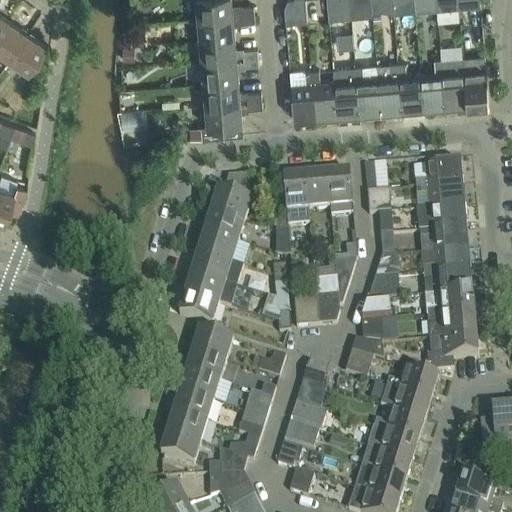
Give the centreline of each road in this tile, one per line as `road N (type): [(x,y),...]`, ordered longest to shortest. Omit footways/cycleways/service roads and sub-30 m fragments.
road 1 (residential): [(355,145),(367,250),(348,324),(337,342),(299,352),(263,466),(280,504),(307,511)]
road 2 (residential): [(104,329),(149,291),(191,169),(276,150)]
road 3 (tertiary): [(99,511),(122,391),(104,329)]
road 4 (residential): [(420,511),(452,400),(489,381),(511,380)]
road 5 (residential): [(276,150),(274,0)]
road 6 (residential): [(474,135),(484,156),(489,240),(501,264),(511,266)]
road 7 (residential): [(508,130),(503,0)]
road 8 (tertiary): [(104,329),(60,288),(0,264)]
